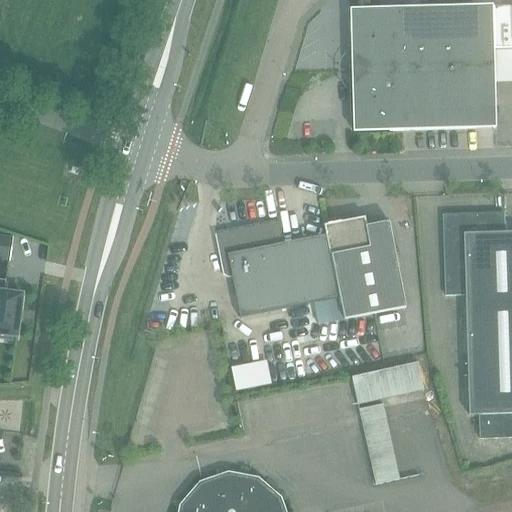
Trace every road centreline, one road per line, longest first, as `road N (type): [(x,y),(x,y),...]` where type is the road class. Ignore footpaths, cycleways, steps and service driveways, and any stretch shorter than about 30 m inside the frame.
road 1 (secondary): [(60,511),(78,365),(137,148)]
road 2 (unclassified): [(511,172),(236,178)]
road 3 (unclassified): [(299,0),(236,178)]
road 4 (secondary): [(137,148),(183,0)]
road 5 (unclassified): [(137,148),(0,103)]
